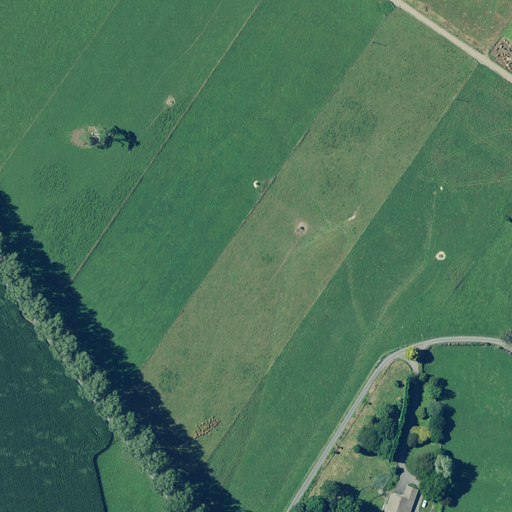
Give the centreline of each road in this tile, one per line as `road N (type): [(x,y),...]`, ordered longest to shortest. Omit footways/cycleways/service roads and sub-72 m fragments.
road 1 (unknown): [(289,511),(393,355),(409,355),(417,373),(404,476)]
road 2 (unknown): [(0,274),(180,511)]
